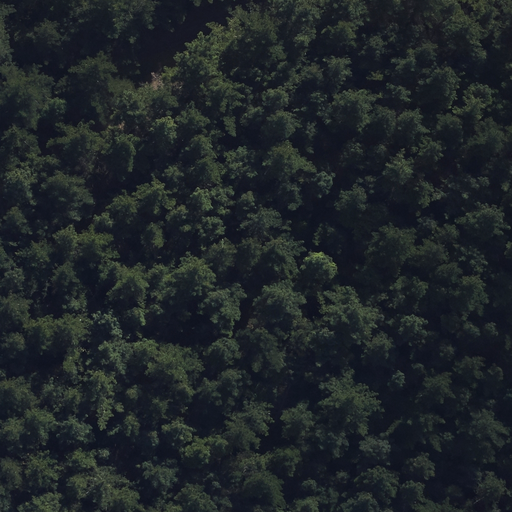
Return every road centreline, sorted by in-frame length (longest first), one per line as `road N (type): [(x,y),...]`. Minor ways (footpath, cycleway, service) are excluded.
road 1 (track): [(0,88),(169,34),(301,1),(338,0)]
road 2 (track): [(0,178),(51,152),(212,23)]
